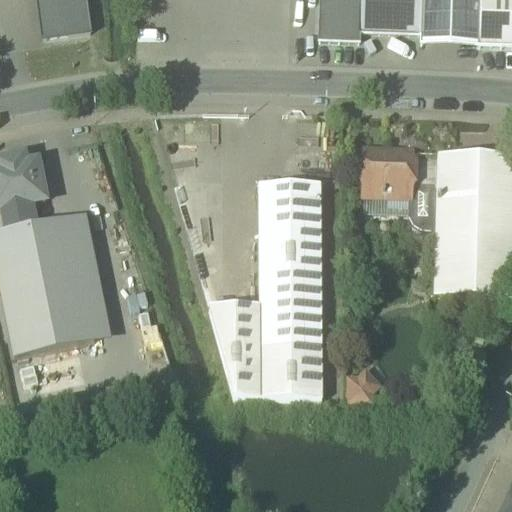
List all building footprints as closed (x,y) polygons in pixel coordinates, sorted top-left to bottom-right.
[(84,0),(25,0),(32,48),(90,38),(84,0)] [(511,0),(324,0),(323,49),(363,50),(363,40),(511,52),(511,0)] [(420,161),(366,159),(364,209),(419,210),(420,161)] [(0,217),(1,218),(28,212),(44,209),(36,169),(25,171),(23,164),(0,168),(0,217)] [(511,167),(440,166),(437,306),(511,307),(511,167)] [(325,194),(262,195),(265,318),(210,319),(236,409),(331,410),(325,194)] [(211,196),(181,197),(196,250),(211,249),(211,196)] [(28,212),(1,218),(6,243),(33,237),(28,212)] [(0,243),(0,300),(13,367),(109,347),(85,227),(33,237),(6,243),(0,243)]
